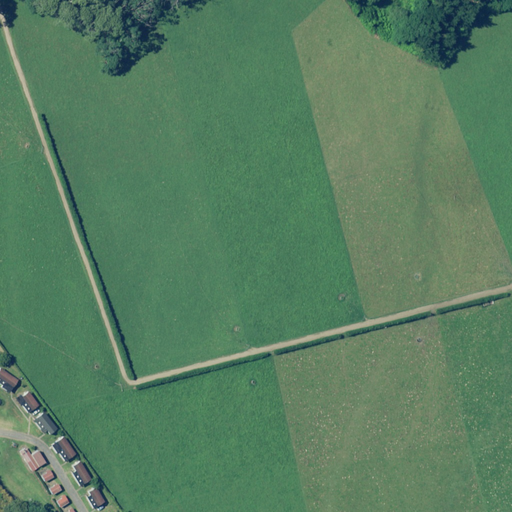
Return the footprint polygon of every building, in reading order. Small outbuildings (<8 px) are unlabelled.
[(17,379),(0,367),(0,386),(8,392),(17,379)] [(38,404),(28,391),(15,400),(25,414),(38,404)] [(56,428),(43,411),(34,419),(47,435),(56,428)] [(62,437),(51,445),(64,462),(74,454),(62,437)] [(19,453),(30,471),(43,463),(35,450),(30,453),(27,448),(19,453)] [(67,468),(79,485),(91,477),(79,460),(67,468)] [(53,476),(47,469),(39,474),(45,482),(53,476)] [(60,489),(54,482),(46,487),(52,495),(60,489)] [(104,501),(94,485),(84,491),(93,507),(104,501)] [(67,502),(62,494),(54,500),(59,508),(67,502)]
